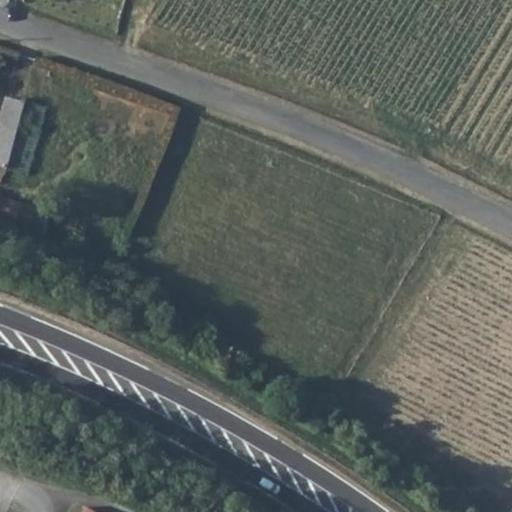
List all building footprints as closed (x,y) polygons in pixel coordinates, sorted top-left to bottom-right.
[(24,101),(5,96),(0,113),(0,166),(6,168),(24,101)] [(46,107),(24,101),(6,168),(9,169),(28,174),(46,107)] [(28,174),(9,169),(3,188),(23,193),(28,174)] [(0,215),(17,222),(20,213),(24,203),(0,195),(0,215)] [(51,212),(24,203),(20,213),(48,222),(51,212)]
